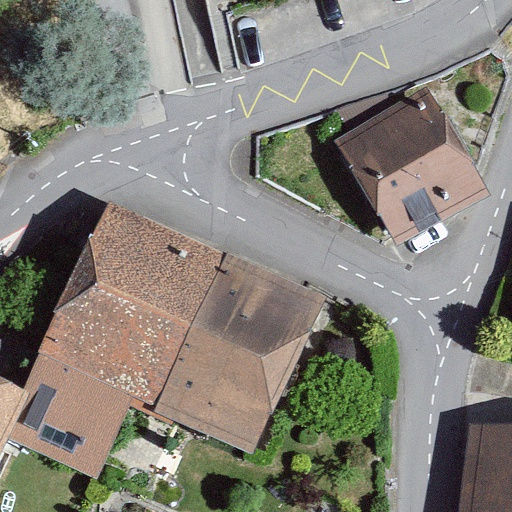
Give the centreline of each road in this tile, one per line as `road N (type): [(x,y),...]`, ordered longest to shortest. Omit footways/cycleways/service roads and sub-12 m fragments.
road 1 (tertiary): [(164,156),(240,217),(450,321)]
road 2 (tertiary): [(192,130),(391,64),(454,30),(487,0)]
road 3 (tertiary): [(450,321),(434,393),(427,511)]
road 4 (tertiary): [(0,223),(80,166),(108,156),(164,156)]
road 5 (tertiary): [(511,163),(450,321)]
road 6 (residential): [(106,0),(135,89),(192,130)]
